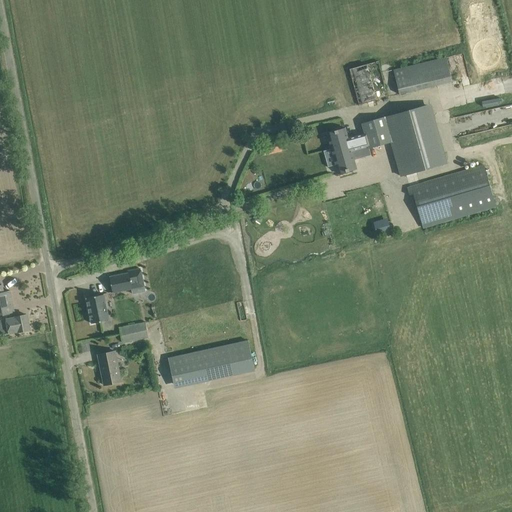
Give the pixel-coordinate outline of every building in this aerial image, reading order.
[(446,57),(392,68),(397,93),(451,82),(446,57)] [(387,97),(377,62),(348,70),(358,105),(387,97)] [(426,105),(361,124),(363,133),(365,140),(368,148),(390,142),(400,176),(442,165),(426,105)] [(330,149),(323,151),(328,167),(335,165),(337,173),(345,171),(345,172),(348,171),(348,170),(355,168),(353,160),(361,157),(360,154),(369,151),(368,148),(365,140),(363,133),(347,138),(344,128),(337,130),(336,130),(334,131),(326,133),(330,149)] [(282,151),(279,139),(259,144),(262,156),(282,151)] [(411,187),(407,188),(409,196),(413,195),(423,228),(432,225),(495,206),(483,165),(420,184),(411,187)] [(388,222),(374,225),(377,236),(391,232),(388,222)] [(119,275),(109,277),(112,293),(131,289),(132,294),(145,291),(140,269),(128,271),(129,273),(119,275)] [(2,285),(0,285),(0,315),(3,315),(4,320),(15,317),(10,291),(3,292),(2,285)] [(103,294),(86,298),(91,323),(109,320),(103,294)] [(4,320),(0,320),(0,334),(0,335),(29,330),(26,315),(15,317),(4,320)] [(148,338),(145,324),(120,329),(123,343),(148,338)] [(187,354),(167,359),(173,384),(193,380),(194,384),(255,370),(248,341),(187,354)] [(104,385),(121,382),(115,351),(98,355),(104,385)]
